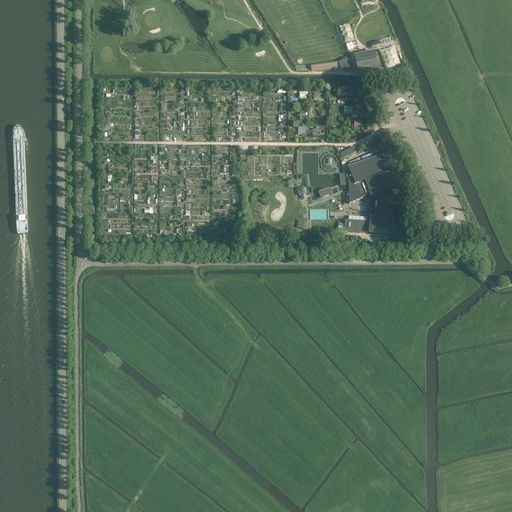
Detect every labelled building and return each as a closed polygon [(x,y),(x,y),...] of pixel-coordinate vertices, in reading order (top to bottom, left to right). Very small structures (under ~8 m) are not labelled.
[(375,54),(357,58),(360,73),(366,72),(366,69),(378,66),(375,54)] [(353,72),(349,62),(340,66),(343,72),(353,72)] [(379,134),(382,139),(391,135),(388,129),(379,134)] [(346,158),(357,151),(355,147),(343,154),(346,158)] [(349,167),(351,170),(349,171),(349,174),(350,185),(351,194),(350,204),(359,200),(361,199),(363,198),(363,197),(368,195),(372,203),(373,203),(372,208),(371,208),(371,212),(371,214),(370,222),(367,221),(368,217),(350,216),(349,220),(346,220),(345,231),(394,234),(394,235),(399,237),(400,234),(401,231),(397,230),(396,229),(394,210),(391,210),(391,209),(392,199),(392,198),(393,199),(393,196),(394,196),(393,196),(392,195),(394,195),(394,193),(394,192),(392,192),(392,191),(393,191),(393,190),(392,190),(390,168),(384,169),(382,160),(386,159),(385,158),(382,159),(382,156),(349,167)] [(349,174),(340,174),(341,186),(350,185),(349,174)] [(306,192),(305,188),(303,187),(298,189),(298,188),(297,189),(297,190),(299,194),(301,195),(302,199),(307,198),(305,194),(306,192)] [(330,190),(329,189),(319,192),(320,193),(321,197),(321,198),(331,194),(330,190)] [(308,230),(309,223),(298,221),(297,228),(308,230)]
